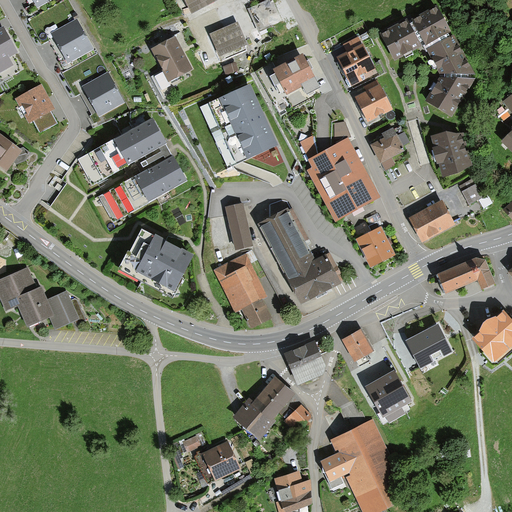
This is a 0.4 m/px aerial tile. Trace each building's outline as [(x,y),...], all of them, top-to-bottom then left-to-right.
[(258,30),(283,23),(276,0),(267,0),(250,5),(258,30)] [(436,9),(409,24),(421,46),(424,45),(426,50),(451,37),(436,9)] [(238,21),(210,34),(219,57),(248,45),(238,21)] [(408,22),(382,36),(395,60),(421,46),(409,24),(408,22)] [(76,23),(54,35),(69,61),(91,49),(76,23)] [(2,31),(0,32),(0,71),(0,72),(12,66),(7,58),(14,54),(2,31)] [(451,37),(426,50),(443,78),(473,78),(451,37)] [(174,40),(154,50),(171,81),(191,71),(174,40)] [(349,55),(339,61),(352,86),(362,81),(360,78),(374,71),(358,41),(345,48),(349,55)] [(303,54),(273,69),(287,95),(303,87),(307,94),(321,87),(317,80),(303,54)] [(108,77),(86,89),(100,115),(122,103),(108,77)] [(473,78),(443,78),(428,102),(451,118),(473,82),(473,78)] [(370,95),(358,101),(369,122),(390,111),(377,84),(367,89),(370,95)] [(40,89),(19,100),(30,122),(52,111),(40,89)] [(203,108),(229,168),(274,148),(249,89),(203,108)] [(146,120),(78,161),(94,188),(162,147),(146,120)] [(391,130),(368,142),(380,164),(403,152),(391,130)] [(435,138),(446,176),(470,169),(460,135),(453,137),(445,135),(435,138)] [(0,138),(0,165),(6,170),(19,153),(0,138)] [(312,170),(307,173),(336,225),(382,201),(350,140),(308,163),(312,170)] [(167,158),(99,196),(113,220),(181,182),(167,158)] [(476,184),(462,191),(469,205),(483,198),(476,184)] [(443,200),(409,218),(422,242),(456,225),(443,200)] [(238,250),(252,246),(242,205),(228,209),(238,250)] [(288,215),(261,229),(303,307),(340,287),(325,259),(314,265),(288,215)] [(380,230),(358,241),(372,268),(393,257),(380,230)] [(142,234),(119,273),(166,300),(190,262),(142,234)] [(247,254),(214,270),(235,313),(242,309),(252,329),(273,319),(263,299),(268,297),(247,254)] [(434,277),(441,294),(479,278),(483,289),(494,284),(484,262),(472,260),(445,272),(434,277)] [(27,270),(0,280),(0,293),(7,310),(19,305),(28,326),(51,317),(56,329),(77,320),(65,294),(45,302),(40,289),(36,290),(27,270)] [(78,296),(73,298),(82,320),(87,318),(78,296)] [(511,323),(503,313),(475,339),(496,361),(511,345),(511,323)] [(438,329),(412,342),(423,364),(449,351),(438,329)] [(343,339),(358,369),(368,363),(365,356),(371,352),(360,331),(343,339)] [(315,341),(285,353),(297,380),(322,369),(324,361),(315,341)] [(394,370),(368,385),(384,411),(409,396),(394,370)] [(251,399),(237,416),(256,433),(289,395),(272,380),(254,402),(251,399)] [(298,429),(311,416),(301,406),(288,419),(298,429)] [(341,453),(324,460),(331,475),(348,468),(366,508),(393,496),(383,473),(394,469),(372,421),(335,437),(341,453)] [(201,446),(197,436),(183,442),(187,452),(201,446)] [(228,438),(196,452),(209,480),(241,466),(228,438)] [(183,457),(177,443),(169,446),(179,469),(184,467),(180,458),(183,457)] [(299,469),(277,476),(286,507),(310,500),(310,478),(302,480),(299,469)]
